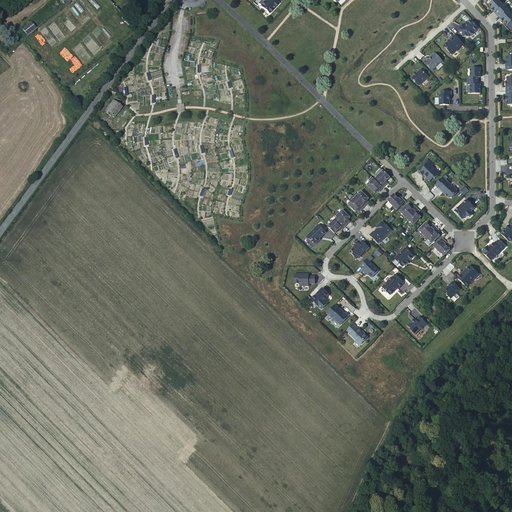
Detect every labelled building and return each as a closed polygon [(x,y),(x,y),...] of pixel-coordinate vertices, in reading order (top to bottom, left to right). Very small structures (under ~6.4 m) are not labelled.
[(100,7),(93,0),(89,0),(88,2),(97,10),(100,7)] [(261,0),(258,4),(264,10),(265,10),(269,13),(278,4),(275,0),(274,0),(261,0)] [(496,12),(499,15),(507,8),(504,4),(503,5),(497,0),(494,0),(489,5),(492,8),(491,9),(495,13),(496,12)] [(507,8),(499,15),(502,18),(500,19),(504,23),(505,22),(508,25),(511,21),(511,15),(509,12),(510,11),(507,8)] [(31,21),(22,29),(28,35),(36,28),(31,21)] [(479,29),(471,21),(468,24),(466,26),(466,25),(465,26),(460,26),(460,33),(463,33),(463,37),(470,38),(479,29)] [(463,44),(455,35),(449,41),(450,42),(448,44),(447,43),(443,46),(452,55),(463,44)] [(442,62),(435,54),(428,61),(425,64),(432,71),(442,62)] [(467,77),(467,81),(478,81),(478,77),(479,77),(479,75),(480,75),(480,68),(471,69),(471,77),(467,77)] [(421,70),(411,78),(418,86),(427,77),(421,70)] [(478,81),(467,81),(468,85),(471,85),(471,94),(480,94),(480,88),(480,87),(480,85),(478,85),(478,81)] [(451,92),(441,92),(441,96),(439,98),(439,106),(449,106),(449,97),(451,97),(451,92)] [(114,101),(106,111),(116,118),(124,108),(114,101)] [(432,166),(427,161),(421,167),(423,169),(419,173),(418,174),(422,178),(424,176),(426,178),(425,179),(429,182),(432,179),(434,180),(439,175),(431,167),(432,166)] [(389,178),(383,172),(374,181),(382,189),(384,186),(383,185),(385,182),(389,178)] [(379,192),(382,189),(374,181),(371,179),(368,182),(370,183),(366,187),(374,194),(376,192),(377,190),(379,192)] [(449,199),(451,199),(457,193),(457,191),(453,188),(445,181),(442,179),(434,186),(437,189),(438,189),(445,196),(446,196),(448,198),(449,199)] [(464,186),(460,190),(465,195),(469,190),(464,186)] [(367,200),(360,193),(357,197),(355,195),(352,198),(363,208),(365,206),(364,204),(365,202),(367,200)] [(393,196),(387,202),(396,211),(403,203),(400,201),(399,202),(397,200),(393,196)] [(360,211),(363,208),(352,198),(349,201),(351,203),(348,206),(355,213),(357,211),(358,210),(360,211)] [(466,201),(454,212),(462,220),(465,217),(466,218),(468,218),(470,216),(470,214),(470,213),(473,210),(466,201)] [(406,206),(398,214),(405,220),(415,210),(412,207),(409,210),(406,206)] [(418,213),(415,210),(405,220),(411,226),(419,219),(415,215),(418,213)] [(349,219),(342,212),(338,216),(337,214),(334,217),(336,219),(344,227),(347,224),(345,223),(347,221),(349,219)] [(336,219),(327,229),(333,235),(338,231),(340,229),(341,230),(344,227),(336,219)] [(391,231),(381,222),(375,229),(376,230),(373,234),(372,233),(369,237),(377,245),(391,231)] [(424,224),(417,232),(423,238),(433,228),(430,226),(428,228),(424,224)] [(501,235),(508,243),(511,239),(511,224),(509,227),(509,226),(505,230),(506,230),(501,235)] [(317,227),(306,238),(310,242),(311,243),(314,246),(319,241),(319,240),(325,234),(317,227)] [(436,231),(433,228),(423,238),(430,245),(437,237),(434,234),(436,231)] [(442,257),(448,251),(444,247),(441,244),(443,243),(440,240),(432,248),(442,257)] [(486,248),(481,253),(490,262),(500,252),(504,248),(498,241),(494,245),(493,244),(489,248),(488,249),(486,248)] [(349,253),(356,260),(365,251),(365,252),(368,249),(361,242),(358,245),(356,243),(353,246),(354,248),(349,253)] [(405,263),(407,261),(408,261),(412,257),(404,249),(393,259),(401,267),(405,263)] [(366,261),(360,267),(363,271),(361,273),(364,276),(366,275),(371,280),(378,272),(366,261)] [(460,275),(456,279),(465,288),(469,284),(468,284),(477,276),(468,267),(464,272),(464,273),(461,276),(460,275)] [(300,275),(294,275),(294,285),(299,285),(299,287),(307,288),(308,285),(314,285),(314,278),(308,278),(308,276),(302,275),(302,276),(300,276),(300,275)] [(387,283),(381,288),(389,296),(393,292),(393,291),(395,290),(396,289),(397,290),(403,284),(394,276),(391,279),(391,278),(386,283),(387,283)] [(448,288),(442,294),(449,300),(458,291),(451,283),(447,287),(448,288)] [(325,305),(323,303),(325,301),(324,300),(323,299),(327,295),(322,290),(311,301),(320,310),(325,305)] [(422,316),(429,323),(432,320),(431,319),(440,311),(432,304),(431,304),(429,305),(429,307),(424,313),(425,313),(422,316)] [(333,306),(325,315),(330,319),(338,326),(346,318),(342,314),(340,315),(337,312),(338,311),(333,306)] [(425,326),(417,318),(414,322),(413,321),(411,323),(410,323),(406,327),(409,331),(409,332),(413,336),(420,329),(422,330),(425,326)] [(351,326),(345,331),(348,334),(353,328),(351,326)] [(353,328),(348,334),(350,336),(350,337),(358,345),(360,345),(366,339),(360,333),(361,333),(358,329),(356,331),(353,328)]
